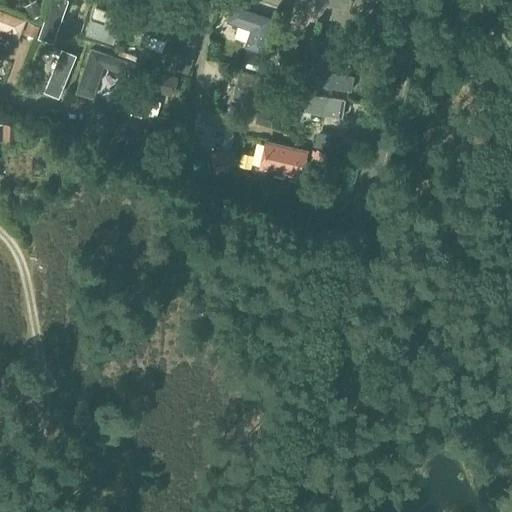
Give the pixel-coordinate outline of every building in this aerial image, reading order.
[(63,0),(51,0),(38,39),(53,45),(68,2),(63,0)] [(112,41),(125,3),(117,0),(110,0),(103,23),(90,19),(85,32),(112,41)] [(140,0),(138,9),(179,21),(184,5),(167,0),(140,0)] [(260,51),(270,18),(232,6),(227,21),(250,29),(244,46),(260,51)] [(0,9),(0,30),(18,37),(25,19),(0,9)] [(139,18),(134,31),(150,36),(166,42),(173,44),(177,31),(139,18)] [(302,80),(309,44),(284,40),(277,75),(302,80)] [(91,50),(76,93),(92,99),(103,67),(121,73),(125,62),(91,50)] [(61,51),(43,93),(59,100),(77,57),(61,51)] [(349,90),(352,75),(326,70),(329,54),(314,51),(308,82),(349,90)] [(188,81),(193,68),(173,59),(168,72),(188,81)] [(171,93),(176,77),(142,67),(129,109),(145,114),(153,88),(171,93)] [(269,109),(277,80),(240,70),(232,99),(269,109)] [(300,93),(297,112),(341,119),(344,101),(300,93)] [(112,132),(90,122),(85,133),(107,144),(112,132)] [(15,143),(16,125),(2,124),(1,143),(15,143)] [(300,178),(306,150),(265,140),(259,169),(300,178)] [(314,158),(310,166),(321,171),(329,157),(317,151),(316,153),(312,151),(310,156),(314,158)] [(230,170),(228,155),(224,156),(223,152),(210,155),(214,173),(230,170)]
